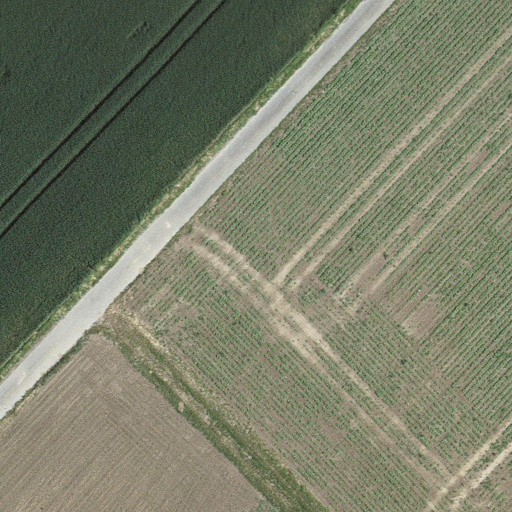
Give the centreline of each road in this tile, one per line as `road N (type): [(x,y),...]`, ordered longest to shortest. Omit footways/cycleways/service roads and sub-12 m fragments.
road 1 (track): [(0,391),(368,0)]
road 2 (track): [(299,511),(87,297)]
road 3 (track): [(221,155),(43,0)]
